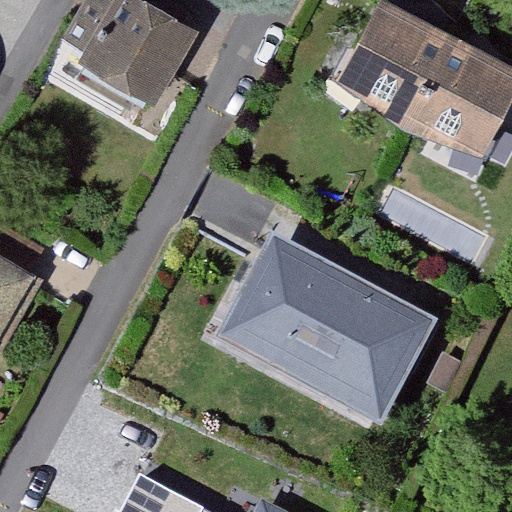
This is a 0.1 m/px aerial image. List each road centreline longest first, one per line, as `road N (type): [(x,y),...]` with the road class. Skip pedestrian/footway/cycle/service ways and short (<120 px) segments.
road 1 (residential): [(273,0),(0,505)]
road 2 (residential): [(72,0),(0,121)]
